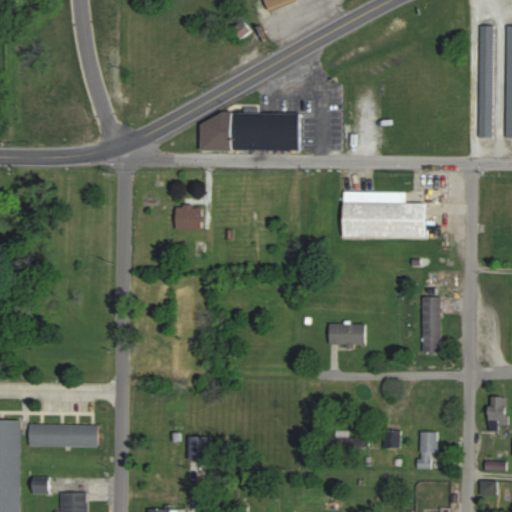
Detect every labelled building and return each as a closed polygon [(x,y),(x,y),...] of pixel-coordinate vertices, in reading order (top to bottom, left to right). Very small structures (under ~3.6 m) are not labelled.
[(268,0),(272,9),(293,0),(268,0)] [(483,25),(481,136),(496,136),(497,25),(483,25)] [(89,64),(89,41),(58,41),(58,64),(89,64)] [(65,99),(89,99),(89,81),(65,81),(65,99)] [(50,111),(50,122),(44,122),(44,133),(89,133),(89,111),(50,111)] [(302,149),(302,113),(205,113),(205,149),(302,149)] [(409,190),(346,190),(346,235),(428,236),(428,201),(409,201),(409,190)] [(179,228),(205,228),(205,204),(179,204),(179,228)] [(444,295),(426,295),(426,352),(444,352),(444,295)] [(369,345),(369,322),(332,322),(332,345),(369,345)] [(149,330),(149,361),(166,361),(166,330),(149,330)] [(492,430),(503,430),(503,426),(511,426),(511,396),(492,396),(492,430)] [(22,511),(23,419),(0,418),(0,511),(22,511)] [(101,423),(32,423),(32,445),(101,445),(101,423)] [(404,429),(387,429),(387,446),(404,446),(404,429)] [(440,430),(422,430),(422,468),(440,468),(440,430)] [(509,459),(487,459),(487,470),(509,470),(509,459)] [(36,492),(52,492),(51,477),(36,477),(36,492)] [(484,494),(497,494),(497,481),(484,481),(484,494)] [(57,511),(89,511),(89,491),(63,491),(63,508),(58,508),(57,511)]
